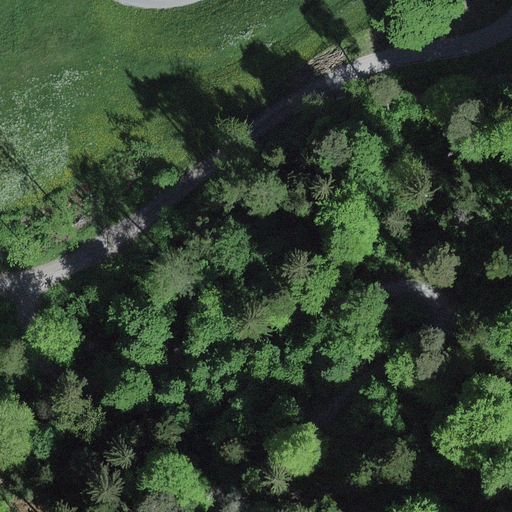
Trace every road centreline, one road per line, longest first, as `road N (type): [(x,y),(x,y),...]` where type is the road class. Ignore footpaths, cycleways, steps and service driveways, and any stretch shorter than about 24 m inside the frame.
road 1 (track): [(22,286),(44,365),(102,377),(183,360),(316,306),(399,291),(437,303),(435,335),(367,377),(300,442),(236,474),(187,511)]
road 2 (unclassified): [(0,286),(37,285),(175,199),(322,89)]
road 3 (track): [(511,10),(433,59),(343,72),(322,89)]
road 4 (track): [(511,91),(464,102),(322,89)]
